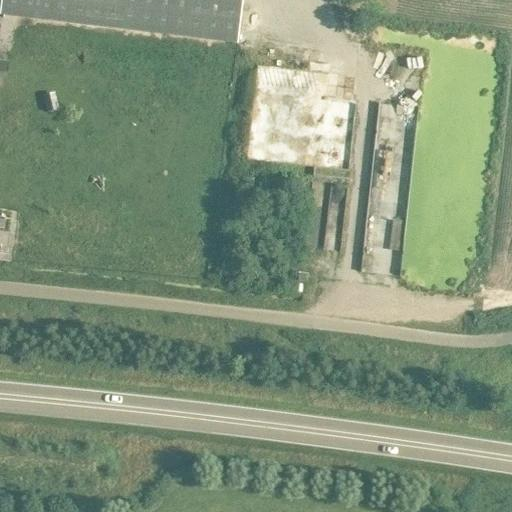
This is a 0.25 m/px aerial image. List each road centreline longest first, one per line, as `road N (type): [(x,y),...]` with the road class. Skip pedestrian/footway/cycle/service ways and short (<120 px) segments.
road 1 (primary): [(511,460),(0,395)]
road 2 (unclassified): [(511,336),(473,345),(0,306)]
